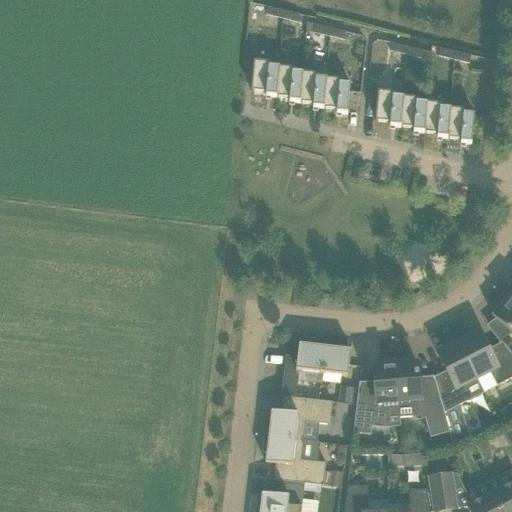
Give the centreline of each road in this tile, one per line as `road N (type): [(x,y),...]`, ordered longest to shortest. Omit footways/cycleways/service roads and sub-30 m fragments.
road 1 (residential): [(229,511),(258,319),(271,313),(370,327),(448,306),(499,254),(511,206)]
road 2 (residential): [(511,188),(327,132)]
